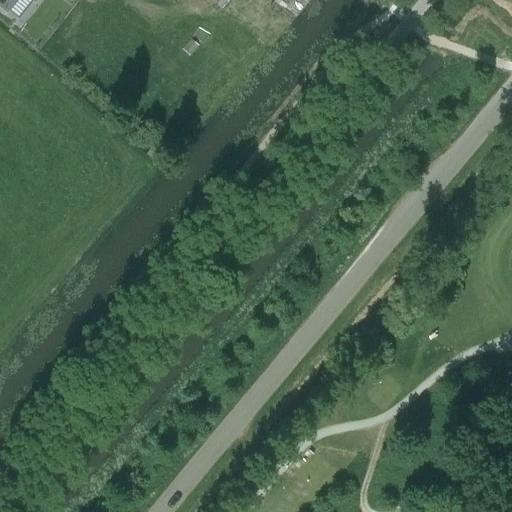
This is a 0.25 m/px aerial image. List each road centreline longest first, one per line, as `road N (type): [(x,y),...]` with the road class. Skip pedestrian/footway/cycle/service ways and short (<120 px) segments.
road 1 (unknown): [(511,69),(405,34),(359,37),(0,464)]
road 2 (unclassified): [(511,91),(160,511)]
